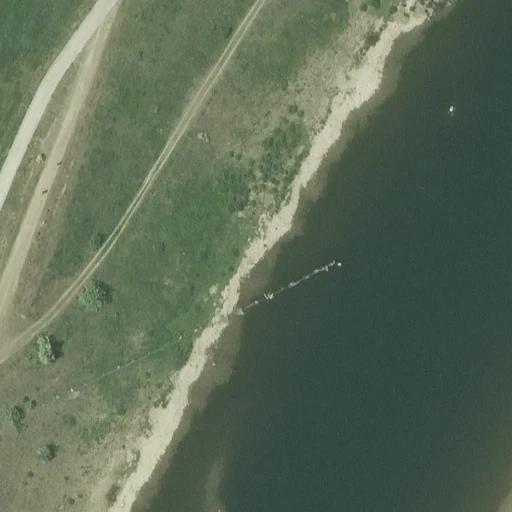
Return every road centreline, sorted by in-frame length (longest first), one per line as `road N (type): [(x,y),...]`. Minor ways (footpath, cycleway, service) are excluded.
road 1 (track): [(0,359),(43,327),(102,257),(263,0)]
road 2 (track): [(114,0),(0,305)]
